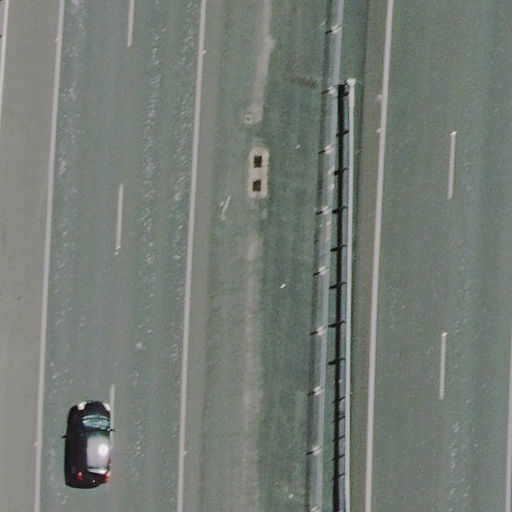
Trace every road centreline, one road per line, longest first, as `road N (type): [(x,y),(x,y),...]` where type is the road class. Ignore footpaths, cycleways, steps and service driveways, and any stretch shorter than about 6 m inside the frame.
road 1 (motorway): [(109,511),(133,0)]
road 2 (motorway): [(456,0),(438,511)]
